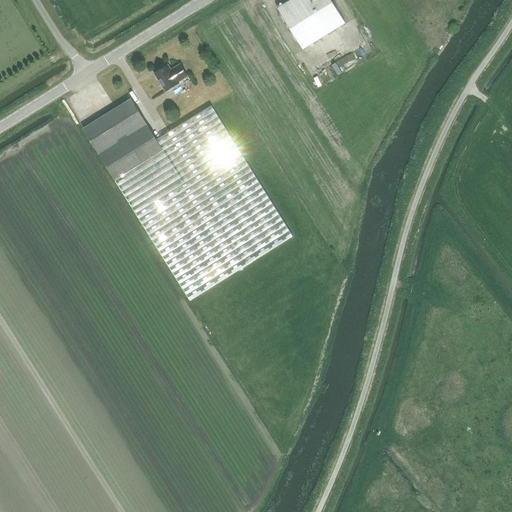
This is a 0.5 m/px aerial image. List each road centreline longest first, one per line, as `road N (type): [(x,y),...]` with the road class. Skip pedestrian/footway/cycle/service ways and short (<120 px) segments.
road 1 (unclassified): [(317,511),(370,374),(424,177),(448,121),(511,23)]
road 2 (unclassified): [(0,126),(206,0)]
